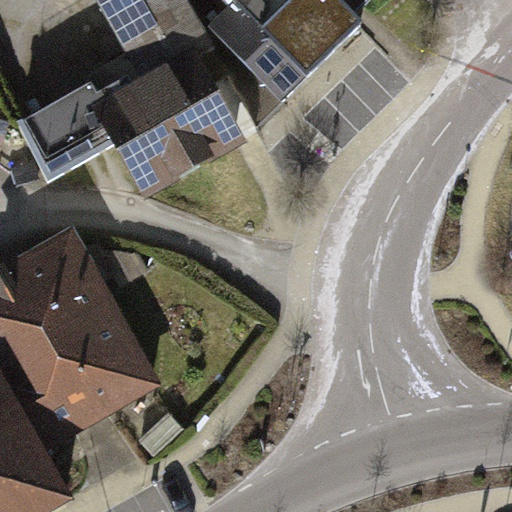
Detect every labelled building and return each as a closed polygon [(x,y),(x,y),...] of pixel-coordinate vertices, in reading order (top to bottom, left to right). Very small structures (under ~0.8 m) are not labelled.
[(103,0),(142,72),(185,48),(198,41),(190,27),(175,0),(103,0)] [(198,41),(185,48),(259,117),(347,34),(363,14),(344,0),(219,0),(190,27),(198,41)] [(102,95),(27,136),(52,180),(122,141),(150,190),(184,172),(237,142),(185,48),(142,72),(148,83),(108,105),(102,95)] [(0,274),(0,429),(18,463),(155,390),(72,236),(0,274)] [(0,511),(39,511),(47,508),(18,463),(0,429),(0,511)]
